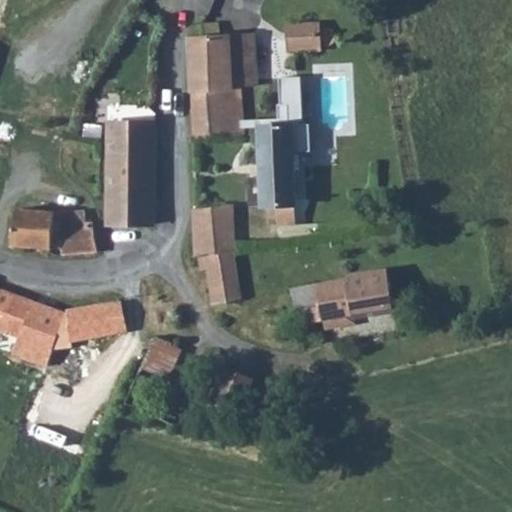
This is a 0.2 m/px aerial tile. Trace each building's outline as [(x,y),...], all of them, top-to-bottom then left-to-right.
[(199,37),(191,37),(192,139),(243,136),(242,87),(230,87),(229,35),(219,35),(218,23),(200,24),(199,37)] [(315,26),(289,27),(290,51),(316,50),(316,45),(324,45),(329,40),(329,32),(323,29),(315,29),(315,26)] [(255,34),(229,35),(230,87),(242,87),(257,87),(255,34)] [(0,169),(17,118),(19,112),(7,108),(0,118),(0,169)] [(155,224),(154,125),(105,125),(105,223),(155,224)] [(293,127),(257,127),(259,210),(278,211),(278,229),(295,230),(293,127)] [(210,256),(234,253),(231,208),(194,210),(193,257),(210,256)] [(13,209),(11,243),(52,246),(52,250),(59,250),(59,254),(98,252),(94,223),(79,222),(59,221),(60,210),(13,209)] [(80,210),(60,210),(59,221),(79,222),(80,210)] [(237,302),(234,253),(210,256),(210,271),(211,303),(237,302)] [(210,271),(210,256),(193,257),(189,257),(190,272),(210,271)] [(307,324),(393,308),(389,271),(348,278),(348,283),(310,289),(311,304),(305,304),(307,324)] [(311,304),(310,289),(310,286),(285,290),(286,306),(305,304),(311,304)] [(14,352),(57,367),(72,342),(112,337),(113,347),(126,345),(120,303),(64,309),(62,314),(0,290),(0,328),(21,336),(14,352)]
